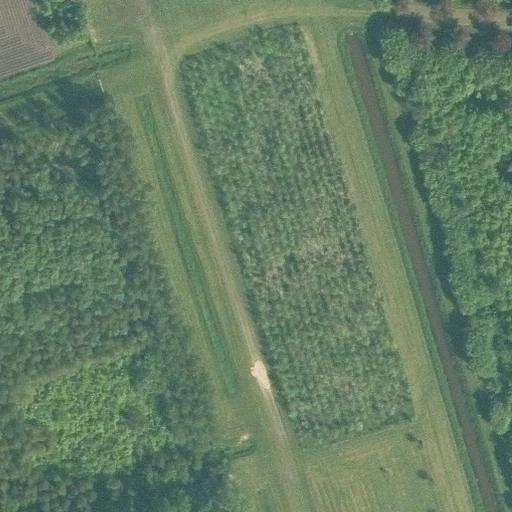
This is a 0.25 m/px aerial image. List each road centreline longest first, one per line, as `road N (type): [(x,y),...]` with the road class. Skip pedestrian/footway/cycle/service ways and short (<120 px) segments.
road 1 (track): [(159,69),(300,511)]
road 2 (track): [(155,51),(291,8),(378,8)]
